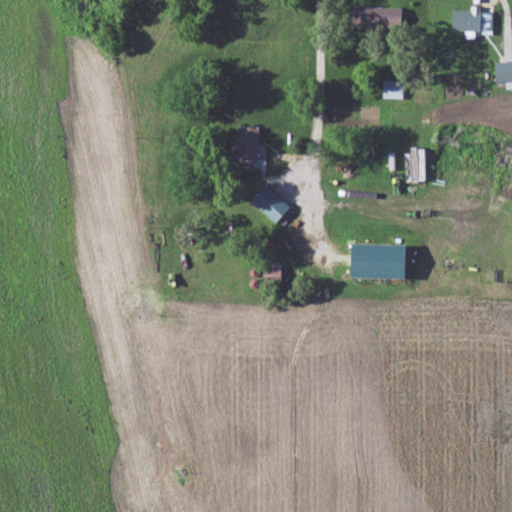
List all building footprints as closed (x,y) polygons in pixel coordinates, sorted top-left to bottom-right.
[(492,14),(480,14),(480,8),(470,8),(470,13),(451,13),(452,34),(492,33),(492,14)] [(401,9),(350,9),(349,28),(401,29),(401,9)] [(495,91),(511,90),(511,77),(495,78),(495,91)] [(402,101),(402,84),(382,84),(382,101),(402,101)] [(258,129),(236,129),(236,162),(258,162),(258,129)] [(289,210),(264,188),(250,204),(274,226),(289,210)] [(280,284),(280,265),(262,265),(262,284),(280,284)]
